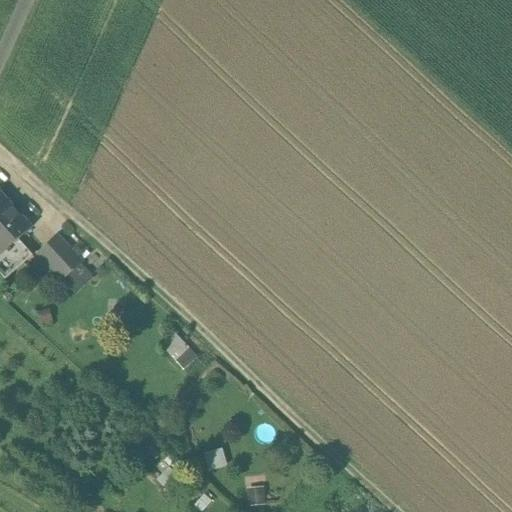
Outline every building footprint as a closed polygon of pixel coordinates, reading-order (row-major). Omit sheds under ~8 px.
[(0,191),(0,252),(2,255),(15,243),(32,227),(0,191)] [(58,236),(38,253),(63,281),(82,263),(58,236)] [(15,243),(2,255),(0,252),(0,270),(6,277),(28,257),(15,243)] [(94,276),(82,263),(63,281),(75,293),(94,276)] [(267,502),(265,485),(250,486),(252,503),(267,502)]
